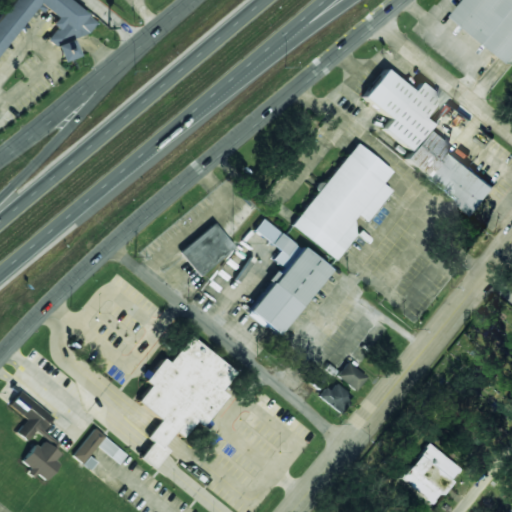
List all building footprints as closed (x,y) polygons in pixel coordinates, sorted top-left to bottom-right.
[(0,50),(36,3),(55,18),(51,23),(54,31),(47,40),(55,46),(60,63),(77,57),(71,40),(86,35),(95,22),(66,0),(11,0),(0,15),(0,50)] [(511,0),(469,0),(455,19),(511,61),(511,0)] [(402,162),(474,216),(496,187),(424,133),(429,126),(421,120),(437,99),(417,83),(411,92),(382,70),(360,99),(388,120),(380,131),(409,152),(402,162)] [(389,191),(380,185),(390,171),(352,143),(290,227),(334,260),(356,231),(350,226),(357,216),(366,223),(389,191)] [(234,233),(254,210),(245,202),(225,225),(234,233)] [(177,252),(197,276),(232,247),(212,223),(177,252)] [(275,335),(326,270),(279,233),(270,245),(287,259),(245,313),(275,335)] [(136,402),(159,419),(145,439),(149,442),(137,459),(151,468),(175,434),(189,443),(237,374),(186,337),(167,363),(160,358),(143,382),(148,385),(136,402)] [(364,378),(346,363),(335,376),(353,391),(364,378)] [(338,413),(351,397),(331,381),(318,397),(338,413)] [(45,480),(63,456),(51,447),(54,442),(40,431),(51,416),(18,391),(7,405),(25,419),(15,433),(26,442),(34,431),(45,439),(37,449),(33,445),(20,462),(45,480)] [(96,447),(109,457),(116,448),(91,429),(71,456),(82,465),(96,447)] [(456,471),(426,444),(396,478),(427,505),(456,471)]
